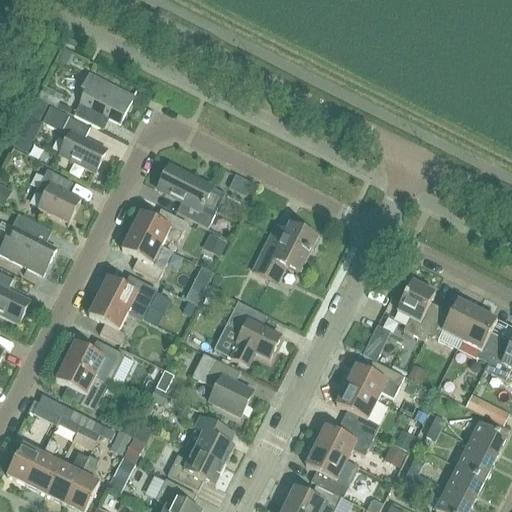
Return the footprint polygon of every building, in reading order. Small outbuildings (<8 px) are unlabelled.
[(48,48),(55,34),(41,27),(34,41),(48,48)] [(61,54),(56,64),(67,70),(72,60),(61,54)] [(86,95),(74,119),(99,132),(105,120),(120,128),(134,100),(89,78),(82,92),(86,95)] [(63,97),(44,88),(37,102),(56,111),(63,97)] [(59,159),(95,177),(107,154),(84,143),(90,132),(51,112),(43,127),(61,137),(62,137),(69,140),(59,159)] [(13,151),(27,158),(43,127),(28,120),(13,151)] [(170,170),(158,194),(181,206),(176,217),(208,232),(225,198),(170,170)] [(37,212),(69,228),(81,204),(67,197),(72,187),(47,174),(36,196),(44,199),(37,212)] [(246,202),(252,189),(235,180),(229,193),(246,202)] [(0,189),(0,208),(4,211),(12,196),(0,189)] [(141,216),(131,235),(161,250),(166,240),(177,246),(187,226),(160,213),(155,224),(141,216)] [(5,243),(0,253),(0,258),(43,280),(57,252),(42,245),(48,233),(18,218),(12,231),(16,233),(10,245),(5,243)] [(252,275),(269,283),(278,287),(283,276),(286,270),(300,277),(317,242),(290,228),(283,241),(272,236),(252,275)] [(161,250),(131,235),(122,254),(138,263),(132,273),(157,285),(167,266),(156,260),(161,250)] [(226,246),(212,239),(206,251),(220,259),(226,246)] [(0,318),(18,328),(30,305),(7,294),(13,283),(0,276),(0,318)] [(216,276),(210,286),(217,290),(223,280),(216,276)] [(108,282),(98,300),(128,315),(142,323),(157,294),(129,280),(124,290),(108,282)] [(423,345),(427,337),(440,312),(430,307),(435,297),(411,285),(396,315),(409,321),(402,335),(423,345)] [(187,304),(198,309),(203,299),(205,294),(194,288),(187,304)] [(225,300),(207,291),(205,294),(203,299),(221,308),(225,300)] [(128,315),(98,300),(88,320),(105,328),(99,338),(121,349),(126,338),(118,334),(128,315)] [(440,312),(427,337),(458,352),(477,314),(457,304),(450,317),(440,312)] [(238,306),(232,317),(214,354),(230,362),(230,363),(248,372),(255,357),(269,364),(281,341),(261,331),(267,320),(238,306)] [(458,352),(487,367),(500,342),(490,337),(496,324),(477,314),(458,352)] [(181,342),(185,334),(173,327),(169,336),(181,342)] [(500,342),(487,367),(484,375),(505,385),(511,373),(511,344),(510,347),(500,342)] [(75,347),(65,366),(95,381),(95,380),(104,362),(112,366),(117,356),(96,345),(91,355),(75,347)] [(373,365),(377,367),(382,356),(369,350),(363,360),(373,365)] [(124,375),(156,388),(164,368),(132,356),(124,375)] [(216,393),(209,406),(240,422),(253,396),(231,385),(236,375),(202,358),(191,380),(202,386),(216,393)] [(356,370),(346,390),(378,406),(383,397),(393,402),(398,392),(399,393),(404,381),(377,367),(373,365),(368,376),(356,370)] [(88,414),(95,417),(109,387),(95,380),(95,381),(65,366),(55,385),(71,393),(66,403),(88,414)] [(421,388),(427,377),(414,370),(408,381),(421,388)] [(156,392),(167,397),(174,381),(164,376),(156,392)] [(342,426),(374,442),(379,432),(368,426),(378,406),(346,390),(336,409),(348,415),(342,426)] [(167,397),(156,392),(155,391),(150,402),(162,408),(167,397)] [(510,417),(472,398),(465,411),(503,430),(510,417)] [(65,411),(54,406),(42,399),(38,407),(62,419),(65,411)] [(62,419),(58,427),(69,432),(77,436),(84,421),(65,411),(62,419)] [(413,418),(411,423),(422,428),(426,419),(421,416),(413,418)] [(77,436),(85,440),(96,446),(99,438),(103,431),(84,421),(77,436)] [(119,433),(132,439),(137,427),(124,421),(119,433)] [(194,454),(193,455),(224,471),(234,451),(223,445),(229,434),(204,422),(199,433),(194,434),(186,450),(194,454)] [(431,432),(440,436),(445,426),(436,422),(431,432)] [(315,451),(347,467),(354,454),(364,460),(368,453),(368,454),(374,442),(342,426),(337,437),(325,431),(315,451)] [(468,450),(495,464),(506,441),(479,428),(468,450)] [(114,436),(103,431),(99,438),(111,444),(114,436)] [(440,436),(431,432),(426,442),(435,446),(440,436)] [(401,433),(394,448),(408,456),(416,441),(401,433)] [(109,454),(122,460),(131,441),(131,440),(119,434),(117,438),(109,454)] [(49,442),(41,458),(42,458),(26,490),(45,499),(61,468),(51,463),(59,447),(49,442)] [(126,453),(122,461),(135,468),(144,450),(142,449),(131,444),(126,453)] [(42,458),(41,458),(22,449),(6,480),(26,490),(42,458)] [(495,464),(468,450),(457,472),(484,485),(495,464)] [(311,487),(316,490),(340,502),(341,503),(343,504),(348,492),(337,487),(347,467),(315,451),(305,470),(317,476),(311,487)] [(401,471),(406,460),(391,453),(385,464),(401,471)] [(224,471),(193,455),(188,465),(177,460),(167,480),(198,495),(203,485),(214,490),(224,471)] [(45,499),(64,509),(89,458),(88,460),(78,456),(70,473),(61,468),(45,499)] [(89,458),(64,509),(70,511),(86,511),(99,487),(90,482),(99,463),(89,458)] [(409,474),(418,479),(423,469),(414,464),(409,474)] [(122,465),(115,480),(117,481),(125,485),(132,470),(122,465)] [(446,493),(474,507),(484,485),(457,472),(446,493)] [(418,479),(409,474),(404,485),(413,489),(414,486),(418,479)] [(418,479),(414,486),(424,490),(427,483),(418,479)] [(166,509),(164,511),(196,511),(191,509),(196,500),(165,484),(156,503),(166,509)] [(294,492),(284,511),(285,511),(334,511),(340,502),(316,490),(311,500),(294,492)] [(471,511),(474,507),(446,493),(436,511),(471,511)] [(380,511),(383,508),(374,503),(370,505),(367,511),(380,511)]
